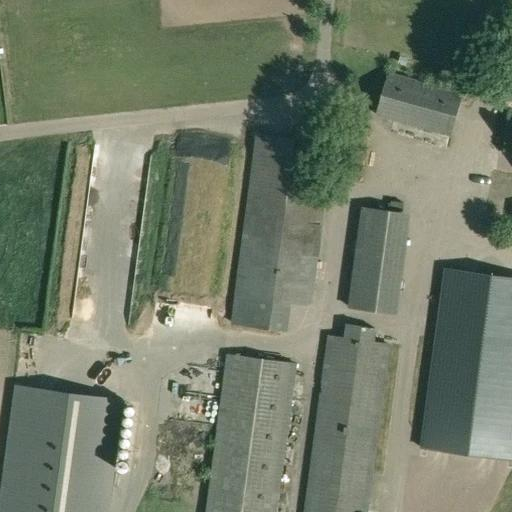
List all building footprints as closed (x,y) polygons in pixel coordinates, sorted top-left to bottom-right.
[(377,116),(448,135),(449,136),(460,96),(388,75),(377,116)] [(322,142),(258,134),(249,198),(313,206),(322,142)] [(323,207),(249,198),(236,295),(284,301),(309,305),(323,207)] [(511,279),(444,270),(420,450),(511,462),(511,279)] [(303,511),(367,511),(391,343),(375,341),(376,327),(345,323),(344,336),(327,334),(303,511)] [(276,511),(297,363),(227,352),(205,511),(276,511)] [(0,511),(108,511),(120,433),(124,402),(122,402),(17,387),(0,507),(0,511)]
